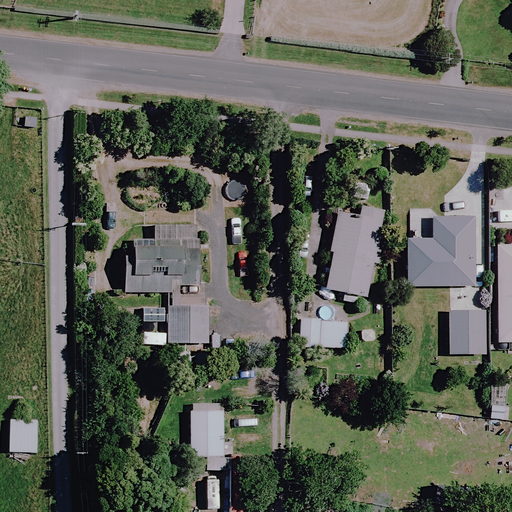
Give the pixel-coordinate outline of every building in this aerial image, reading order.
[(379,266),(385,213),(340,207),(329,292),(369,297),(373,265),(379,266)] [(406,287),(473,289),(474,247),(481,247),(482,234),(474,233),(474,224),(429,223),(429,240),(408,239),(406,287)] [(203,287),(204,240),(130,240),(130,278),(126,278),(126,294),(180,294),(180,287),(203,287)] [(511,246),(497,246),(497,295),(511,295),(511,246)] [(209,346),(212,308),(170,306),(168,344),(209,346)] [(482,314),(451,313),(450,355),(481,356),(482,314)] [(349,323),(301,320),(300,348),(347,350),(349,323)] [(421,381),(394,378),(391,408),(418,410),(421,381)] [(226,409),(191,409),(190,458),(225,459),(226,409)] [(40,421),(12,420),(11,453),(38,454),(40,421)]
